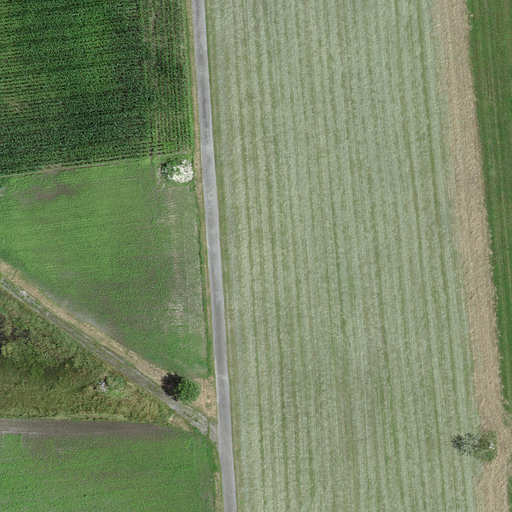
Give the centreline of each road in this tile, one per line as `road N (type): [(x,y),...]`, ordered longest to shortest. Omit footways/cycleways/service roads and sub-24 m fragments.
road 1 (track): [(195,0),(230,511)]
road 2 (track): [(0,278),(207,428),(226,452)]
